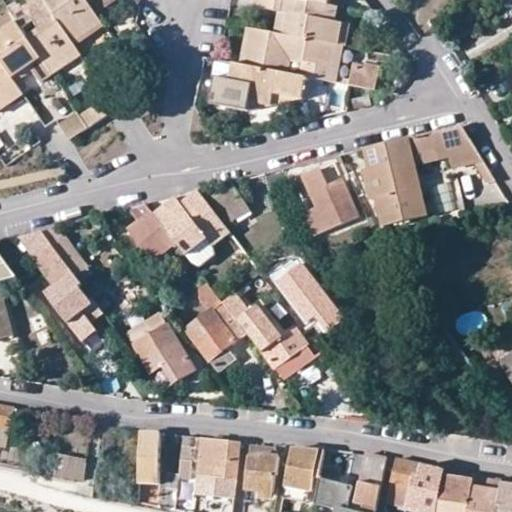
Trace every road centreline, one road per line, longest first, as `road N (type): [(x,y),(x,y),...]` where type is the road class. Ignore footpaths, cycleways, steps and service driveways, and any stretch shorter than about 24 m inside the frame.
road 1 (residential): [(0,388),(127,413),(511,462)]
road 2 (residential): [(445,101),(182,173)]
road 3 (residential): [(182,173),(0,217)]
road 4 (residential): [(182,173),(174,127),(189,13)]
road 5 (residential): [(378,0),(445,101)]
